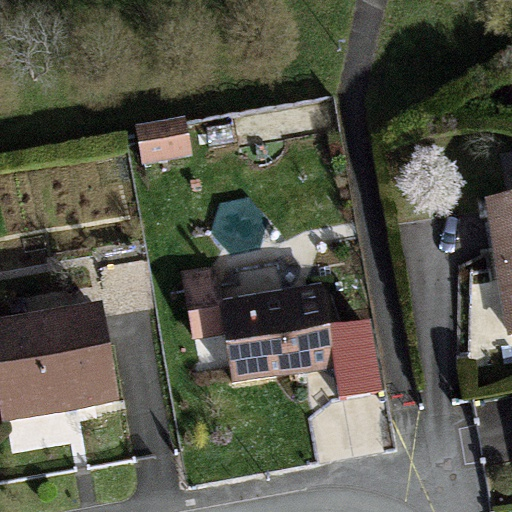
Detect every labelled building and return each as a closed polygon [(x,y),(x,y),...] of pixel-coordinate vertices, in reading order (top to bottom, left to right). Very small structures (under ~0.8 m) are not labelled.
[(187,155),(182,125),(164,128),(170,158),(187,155)] [(164,128),(138,133),(143,162),(170,158),(164,128)] [(511,335),(511,205),(489,209),(510,335),(511,335)] [(212,268),(182,273),(185,291),(215,286),(212,268)] [(185,291),(193,337),(222,332),(231,382),(306,370),(302,352),(329,347),(320,294),(219,311),(215,286),(185,291)] [(98,314),(0,330),(0,394),(5,421),(113,402),(98,314)] [(329,347),(302,352),(306,370),(332,365),(331,360),(329,347)] [(361,355),(331,360),(332,365),(336,385),(365,380),(361,355)]
